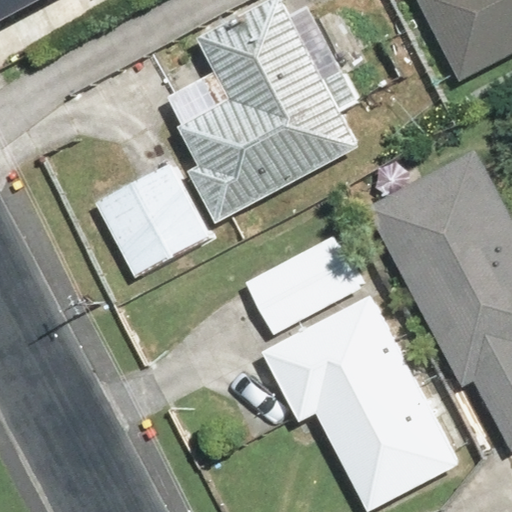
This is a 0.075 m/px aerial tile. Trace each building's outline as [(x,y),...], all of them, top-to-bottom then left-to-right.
[(108,208),(145,276),(381,148),(360,109),(386,94),(338,7),(300,28),(284,0),(281,0),(210,39),(228,72),(184,96),(213,151),(108,208)] [(511,0),(430,0),(475,82),(511,62),(511,0)] [(511,426),(511,188),(492,150),(383,209),(477,384),(487,379),(511,426)] [(351,236),(257,285),(283,334),(376,284),(351,236)] [(478,463),(428,365),(392,295),(276,354),(312,424),(333,414),(383,511),(478,463)]
